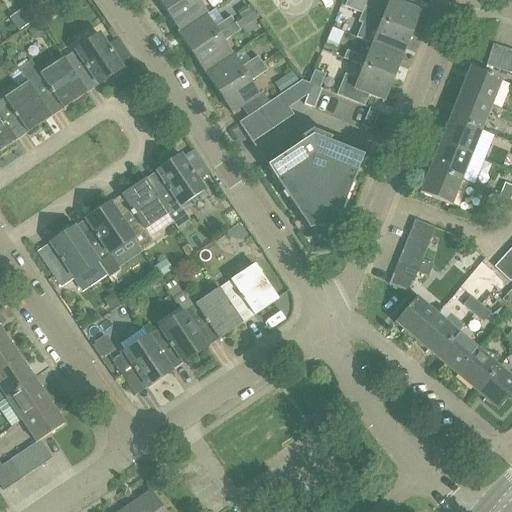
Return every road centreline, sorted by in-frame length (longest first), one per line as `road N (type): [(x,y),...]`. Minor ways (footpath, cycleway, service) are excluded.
road 1 (residential): [(106,0),(324,315)]
road 2 (residential): [(324,315),(353,282),(462,0)]
road 3 (residential): [(139,450),(0,239)]
road 4 (residential): [(474,436),(465,414),(364,332),(324,315)]
road 5 (residential): [(324,315),(338,354),(420,467)]
road 6 (residential): [(324,315),(312,336),(183,420)]
